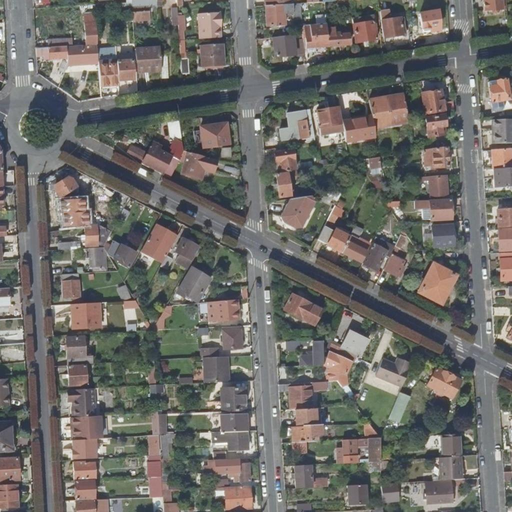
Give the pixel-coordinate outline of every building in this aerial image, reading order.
[(483,2),(484,12),(500,11),(500,0),(481,0),(482,2),(483,2)] [(123,4),(114,5),(115,16),(124,15),(123,4)] [(288,5),(265,6),(263,6),(265,26),(282,26),(282,14),(292,14),(292,19),(301,19),(300,4),(288,5)] [(86,6),(86,14),(86,17),(97,17),(96,11),(96,6),(86,6)] [(154,6),(132,8),(133,22),(149,20),(149,12),(154,11),(154,6)] [(388,11),(380,13),(385,40),(400,37),(400,38),(406,37),(403,18),(390,21),(388,11)] [(438,31),(435,11),(419,14),(422,33),(438,31)] [(199,40),(220,39),(219,24),(221,24),(220,12),(197,14),(199,40)] [(84,47),(98,46),(97,17),(86,17),(83,18),(84,47)] [(353,26),(356,44),(377,41),(374,22),(367,23),(366,19),(359,20),(360,25),(353,26)] [(327,49),(326,31),(326,27),(310,28),(302,29),(302,36),(303,41),(303,51),(307,50),(327,49)] [(333,31),(326,31),(327,49),(348,47),(347,37),(338,38),(337,36),(333,36),(333,31)] [(303,51),(303,41),(291,41),(291,37),(271,39),(272,56),(304,55),(303,51)] [(48,49),(67,48),(71,48),(70,40),(47,41),(48,49)] [(222,45),(201,45),(202,67),(224,66),(222,45)] [(68,65),(69,64),(99,63),(99,62),(98,46),(84,47),(71,48),(67,48),(68,59),(68,65)] [(117,46),(118,61),(119,87),(120,95),(127,94),(126,80),(134,79),(132,52),(123,53),(123,46),(117,46)] [(67,48),(48,49),(35,49),(35,57),(49,56),(51,59),(68,59),(67,48)] [(161,68),(160,54),(160,49),(135,51),(136,72),(146,72),(146,69),(161,68)] [(186,52),(180,52),(181,73),(191,73),(189,58),(186,58),(186,52)] [(161,68),(161,71),(162,79),(169,78),(167,54),(160,54),(161,68)] [(100,64),(101,84),(101,88),(119,87),(118,61),(99,62),(99,63),(100,64)] [(89,85),(101,84),(100,64),(88,65),(89,85)] [(496,87),(488,88),(490,103),(508,100),(505,81),(495,82),(496,87)] [(441,92),(421,94),(424,115),(444,112),(441,92)] [(407,122),(407,119),(403,94),(385,97),(390,125),(407,122)] [(368,100),(371,116),(373,128),(390,125),(385,97),(368,100)] [(490,103),(489,103),(491,113),(511,110),(511,105),(511,100),(508,100),(490,103)] [(317,111),(320,128),(341,124),(338,107),(317,111)] [(314,137),(310,109),(287,113),(289,128),(279,129),(281,141),(298,138),(298,140),(314,137)] [(374,138),(373,128),(371,116),(341,121),(345,142),(374,138)] [(425,137),(441,135),(440,128),(443,128),(445,128),(443,117),(423,120),(425,137)] [(511,142),(511,118),(491,119),(491,142),(511,142)] [(171,137),(182,136),(179,122),(168,123),(171,137)] [(225,124),(199,128),(202,148),(228,145),(225,124)] [(179,160),(185,150),(184,144),(174,141),(170,149),(172,150),(169,155),(159,150),(160,147),(152,143),(146,152),(131,144),(125,156),(169,179),(179,160)] [(492,168),(511,167),(511,163),(511,148),(491,150),(492,168)] [(293,149),(274,152),(276,161),(279,160),(281,171),(296,169),(293,149)] [(434,150),(434,149),(422,150),(423,166),(430,166),(431,168),(446,168),(445,149),(434,150)] [(179,160),(185,162),(189,152),(185,151),(185,150),(179,160)] [(212,173),(217,161),(189,152),(185,162),(182,173),(200,179),(203,170),(212,173)] [(356,161),(357,161),(360,166),(369,165),(369,168),(380,167),(378,157),(377,157),(356,161)] [(0,187),(3,187),(14,186),(13,168),(1,170),(0,162),(0,187)] [(511,167),(492,168),(493,187),(511,186),(511,167)] [(297,172),(276,175),(279,198),(290,196),(290,194),(293,193),(291,179),(298,178),(297,172)] [(44,194),(52,190),(53,189),(52,185),(51,183),(53,181),(50,175),(43,179),(44,194)] [(53,189),(52,190),(53,192),(55,191),(59,197),(76,187),(71,178),(67,177),(54,184),(53,189)] [(438,177),(419,179),(419,183),(429,183),(430,198),(447,197),(446,179),(438,180),(438,177)] [(301,209),(308,196),(286,199),(276,221),(296,230),(305,214),(299,211),(300,208),(301,209)] [(450,221),(450,201),(413,202),(414,210),(429,210),(429,221),(450,221)] [(511,224),(511,203),(506,204),(506,209),(496,209),(496,225),(511,224)] [(332,214),(341,218),(345,209),(335,205),(332,214)] [(128,212),(122,209),(116,220),(122,223),(128,212)] [(328,219),(334,222),(336,216),(331,213),(328,219)] [(341,254),(346,244),(349,237),(348,237),(337,232),(335,230),(334,232),(330,230),(334,222),(328,219),(316,241),(341,254)] [(169,232),(155,224),(146,239),(139,250),(161,263),(166,255),(173,242),(166,238),(169,232)] [(112,227),(84,226),(84,245),(96,245),(96,248),(100,248),(101,248),(104,242),(112,227)] [(339,227),(337,232),(348,237),(350,232),(339,227)] [(354,227),(351,234),(359,237),(362,231),(354,227)] [(453,246),(452,227),(431,228),(432,248),(453,246)] [(511,228),(496,229),(498,250),(511,249),(511,228)] [(404,233),(402,230),(394,247),(399,249),(404,238),(402,237),(404,233)] [(176,236),(169,232),(166,238),(173,242),(176,236)] [(351,234),(349,237),(346,244),(348,245),(353,237),(359,237),(351,234)] [(193,243),(189,241),(183,237),(175,250),(178,252),(174,260),(187,267),(192,259),(191,258),(198,246),(193,243)] [(353,248),(359,237),(353,237),(348,245),(353,248)] [(104,242),(101,248),(102,249),(105,255),(116,261),(115,262),(125,268),(134,253),(112,240),(109,245),(104,242)] [(388,258),(389,256),(394,247),(377,240),(373,248),(370,247),(362,264),(376,270),(383,255),(388,258)] [(346,244),(341,254),(340,256),(347,260),(349,257),(360,263),(365,253),(353,248),(348,245),(346,244)] [(102,250),(100,248),(96,248),(87,248),(87,266),(89,266),(89,271),(103,270),(102,250)] [(511,280),(511,253),(498,255),(499,281),(511,280)] [(166,255),(161,263),(160,265),(165,268),(171,258),(166,255)] [(389,256),(388,258),(382,271),(395,277),(403,263),(389,256)] [(196,301),(210,276),(192,265),(177,291),(182,294),(180,298),(182,299),(185,295),(196,301)] [(418,294),(437,303),(445,288),(448,289),(454,277),(432,266),(418,294)] [(77,273),(62,274),(63,297),(77,296),(77,273)] [(130,296),(129,294),(123,286),(116,290),(122,302),(130,296)] [(7,287),(0,287),(0,305),(9,304),(7,287)] [(440,305),(448,289),(445,288),(437,303),(440,305)] [(129,294),(130,296),(133,301),(136,306),(142,296),(137,294),(138,293),(133,292),(129,294)] [(323,311),(292,295),(285,310),(315,325),(323,311)] [(237,318),(235,299),(206,302),(207,317),(211,317),(211,320),(217,319),(217,320),(237,318)] [(137,308),(136,306),(133,301),(122,302),(122,304),(112,305),(113,326),(122,326),(122,323),(130,323),(130,315),(122,315),(122,309),(137,308)] [(98,303),(70,304),(72,328),(99,327),(98,303)] [(157,319),(150,330),(161,330),(161,319),(157,319)] [(349,329),(339,348),(357,357),(360,358),(368,342),(355,336),(356,333),(349,329)] [(240,347),(239,330),(227,331),(222,331),(223,348),(240,347)] [(67,365),(87,364),(92,364),(91,356),(84,356),(84,337),(66,337),(67,365)] [(327,350),(332,339),(312,340),(313,352),(310,352),(307,354),(307,356),(300,357),(301,366),(302,366),(321,364),(327,350)] [(299,349),(299,341),(286,342),(286,350),(299,349)] [(354,363),(357,357),(339,348),(336,355),(354,363)] [(200,358),(202,358),(217,357),(216,349),(200,349),(200,358)] [(227,357),(217,357),(202,358),(203,383),(228,381),(227,357)] [(400,387),(410,364),(397,358),(394,364),(381,359),(374,375),(400,387)] [(87,364),(67,365),(68,385),(85,385),(85,373),(88,372),(87,364)] [(302,366),(301,366),(284,367),(285,381),(303,380),(302,366)] [(458,380),(433,368),(432,371),(428,369),(426,374),(429,375),(425,385),(432,389),(432,390),(432,392),(437,395),(440,394),(441,393),(449,397),(458,380)] [(330,388),(330,380),(311,382),(311,389),(330,388)] [(290,409),(294,409),(310,408),(309,386),(305,386),(304,383),(278,385),(278,392),(289,391),(290,409)] [(156,412),(154,393),(154,385),(144,386),(145,413),(151,413),(156,412)] [(96,388),(73,389),(73,391),(69,392),(70,401),(74,400),(74,409),(72,409),(72,417),(81,417),(98,416),(96,388)] [(222,412),(245,411),(244,388),(221,389),(222,412)] [(315,408),(310,408),(294,409),(295,426),(305,426),(318,426),(318,424),(320,424),(320,414),(315,414),(315,408)] [(221,432),(246,431),(245,414),(220,415),(221,432)] [(434,427),(462,426),(461,415),(433,417),(434,427)] [(81,417),(70,418),(71,437),(82,436),(82,440),(85,440),(100,439),(99,416),(98,416),(81,417)] [(9,422),(0,422),(0,450),(5,451),(7,450),(9,449),(10,447),(11,444),(11,441),(10,439),(7,436),(7,430),(9,430),(9,422)] [(156,424),(157,436),(160,435),(165,435),(164,423),(156,424)] [(379,438),(379,437),(369,424),(364,424),(364,439),(368,438),(379,438)] [(318,426),(305,426),(305,428),(291,429),(292,443),(314,442),(314,435),(318,435),(318,426)] [(246,431),(221,432),(211,433),(211,437),(214,437),(214,442),(227,442),(228,445),(228,450),(247,449),(246,431)] [(443,458),(461,457),(460,433),(441,434),(443,458)] [(158,450),(159,454),(159,463),(171,462),(171,456),(167,456),(166,443),(171,443),(171,439),(175,438),(174,435),(165,435),(160,435),(161,450),(158,450)] [(380,458),(379,447),(379,438),(368,438),(364,439),(353,439),(354,448),(368,447),(369,462),(370,462),(380,462),(380,458)] [(85,440),(82,440),(71,441),(72,459),(89,458),(88,445),(86,445),(85,440)] [(379,447),(380,458),(388,457),(387,446),(379,447)] [(213,460),(214,460),(226,460),(225,452),(212,452),(213,460)] [(437,481),(450,480),(462,480),(461,457),(443,458),(433,458),(435,481),(437,481)] [(248,458),(226,460),(214,460),(215,471),(215,473),(237,472),(238,481),(249,481),(248,458)] [(0,459),(0,480),(18,479),(17,459),(0,459)] [(82,461),(71,461),(72,477),(92,476),(92,463),(82,463),(82,461)] [(380,462),(370,462),(370,471),(381,471),(380,462)] [(299,466),(294,467),(295,474),(295,481),(295,490),(311,489),(318,489),(325,488),(327,488),(326,480),(314,481),(314,477),(312,478),(311,466),(310,466),(299,466)] [(93,498),(92,479),(73,480),(74,499),(93,498)] [(450,480),(437,481),(437,487),(427,488),(427,494),(424,494),(425,500),(427,499),(427,504),(452,502),(450,480)] [(0,506),(16,505),(15,483),(0,483),(0,506)] [(250,486),(226,487),(224,487),(225,499),(225,509),(240,508),(240,509),(251,509),(250,486)] [(367,486),(347,487),(348,496),(351,496),(352,505),(367,504),(367,486)] [(398,489),(388,489),(388,501),(399,501),(398,489)] [(161,490),(161,497),(162,506),(162,511),(176,511),(176,505),(169,505),(168,490),(161,490)] [(92,511),(92,508),(92,500),(74,501),(74,511),(92,511)]
